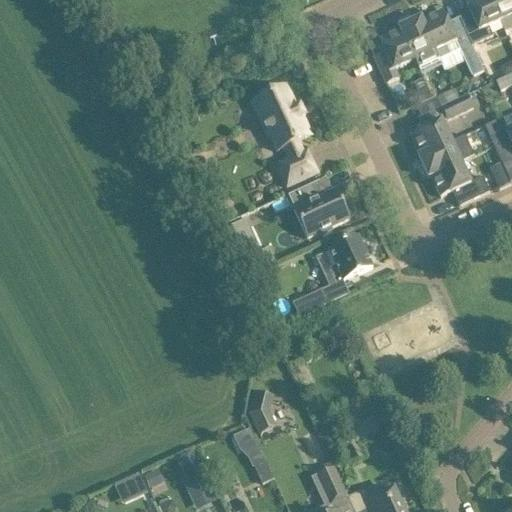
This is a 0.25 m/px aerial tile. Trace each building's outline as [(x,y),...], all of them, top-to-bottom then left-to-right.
[(459,21),(464,31),(472,49),(493,39),(489,30),(500,25),(488,0),(472,0),(465,4),(470,16),(459,21)] [(511,0),(488,0),(500,25),(511,19),(511,0)] [(421,21),(420,21),(439,63),(450,58),(446,49),(457,44),(472,80),(483,74),(472,49),(464,31),(453,37),(443,14),(422,23),(421,21)] [(420,21),(399,31),(415,64),(415,63),(422,77),(442,68),(439,63),(420,21)] [(415,64),(399,31),(400,34),(379,43),(385,55),(374,60),(386,87),(398,81),(394,73),(415,64)] [(511,89),(506,79),(496,84),(500,94),(511,89)] [(269,138),(276,154),(283,151),(288,162),(276,168),(287,190),(317,176),(307,153),(303,155),(298,144),(311,138),(302,119),(300,120),(287,90),(283,92),(279,89),(271,93),(271,97),(252,106),(260,123),(263,121),(266,122),(273,136),(269,138)] [(416,95),(421,106),(432,101),(427,90),(416,95)] [(441,110),(458,103),(453,93),(437,100),(441,110)] [(458,103),(441,110),(447,124),(473,112),(467,98),(458,103)] [(418,159),(418,160),(451,144),(441,123),(411,137),(421,158),(418,159)] [(490,139),(503,167),(511,163),(511,160),(500,134),(490,139)] [(418,160),(428,180),(461,165),(474,159),(465,138),(451,144),(418,160)] [(461,165),(428,180),(428,181),(431,180),(440,200),(452,195),(459,209),(490,195),(483,180),(471,186),(461,165)] [(304,191),(321,184),(320,183),(288,198),(295,212),(293,213),(307,242),(350,222),(336,193),(310,205),(304,191)] [(238,248),(253,242),(244,222),(229,228),(238,248)] [(325,281),(329,290),(343,284),(343,285),(372,271),(358,239),(329,253),(330,254),(316,260),(325,281)] [(292,306),(299,320),(329,306),(322,292),(292,306)] [(268,414),(272,399),(255,395),(249,416),(258,435),(275,428),(268,414)] [(317,435),(325,451),(337,446),(330,429),(317,435)] [(254,470),(262,488),(274,482),(265,465),(254,470)] [(314,473),(314,474),(330,507),(347,500),(333,471),(332,471),(329,466),(314,473)] [(156,472),(144,478),(150,489),(161,484),(156,472)] [(118,485),(127,504),(151,493),(142,474),(118,485)] [(192,490),(199,507),(213,501),(205,485),(192,490)] [(347,500),(352,511),(402,511),(394,493),(370,504),(365,492),(347,500)]
